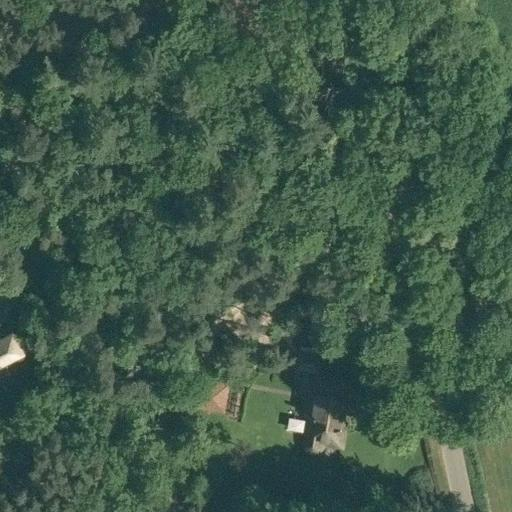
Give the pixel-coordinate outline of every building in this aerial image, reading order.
[(42,284),(48,307),(81,298),(80,294),(84,293),(98,289),(93,271),(78,275),(72,277),(75,288),(79,287),(80,293),(64,297),(59,280),(42,284)] [(0,364),(22,353),(12,334),(0,340),(0,364)] [(295,367),(320,372),(323,354),(298,350),(295,367)] [(308,447),(315,448),(320,444),(321,439),(340,443),(344,426),(339,425),(349,380),(317,373),(311,401),(308,400),(306,412),(310,413),(304,441),(308,447)] [(220,410),(225,410),(229,381),(198,376),(186,374),(182,404),(220,410)]
